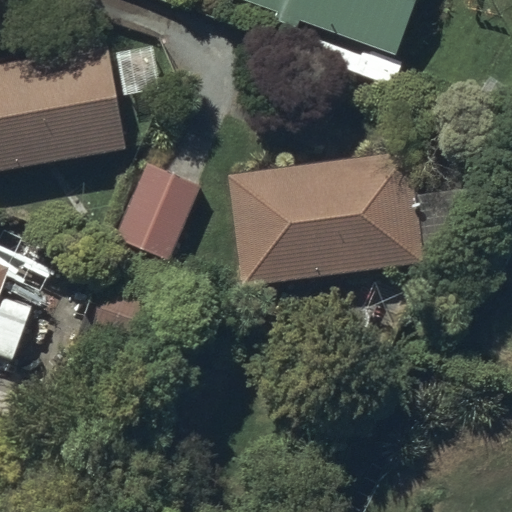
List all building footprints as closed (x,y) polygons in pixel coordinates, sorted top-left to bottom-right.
[(415,0),(243,0),(279,13),(279,21),(297,27),(299,22),(394,56),(415,0)] [(153,46),(117,53),(125,96),(161,90),(153,46)] [(107,48),(0,66),(0,172),(125,150),(107,48)] [(406,151),(229,176),(245,289),(422,264),(406,151)] [(199,188),(148,166),(118,237),(168,259),(199,188)] [(139,295),(103,278),(76,334),(112,351),(139,295)] [(511,290),(478,349),(511,368),(511,290)] [(0,454),(18,403),(0,397),(0,454)]
